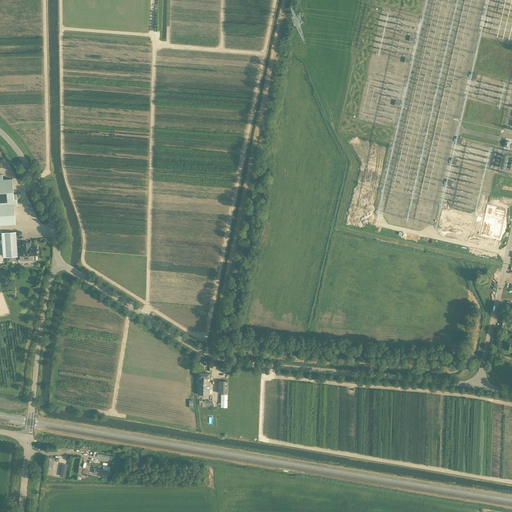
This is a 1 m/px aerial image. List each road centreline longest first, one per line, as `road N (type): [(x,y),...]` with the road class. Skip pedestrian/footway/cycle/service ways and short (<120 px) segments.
road 1 (unclassified): [(479,386),(218,358),(55,262)]
road 2 (unclassified): [(28,437),(55,262)]
road 3 (unclassified): [(55,262),(49,214),(0,131)]
road 4 (unclassified): [(479,386),(506,263)]
